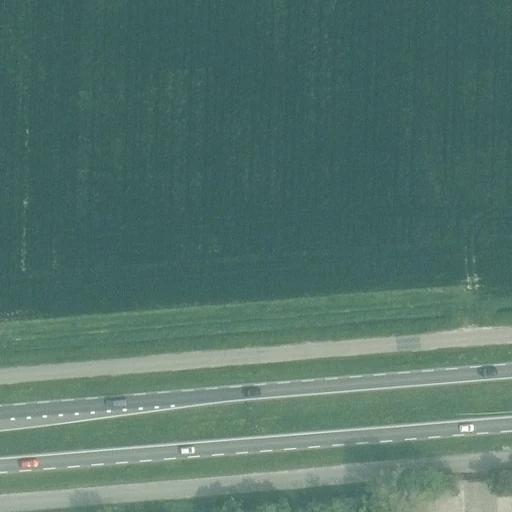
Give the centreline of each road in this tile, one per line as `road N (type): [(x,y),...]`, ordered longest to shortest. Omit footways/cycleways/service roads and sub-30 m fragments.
road 1 (primary): [(511,371),(0,415)]
road 2 (primary): [(0,467),(511,424)]
road 3 (unclassified): [(0,376),(511,334)]
road 4 (unclassified): [(0,504),(511,463)]
